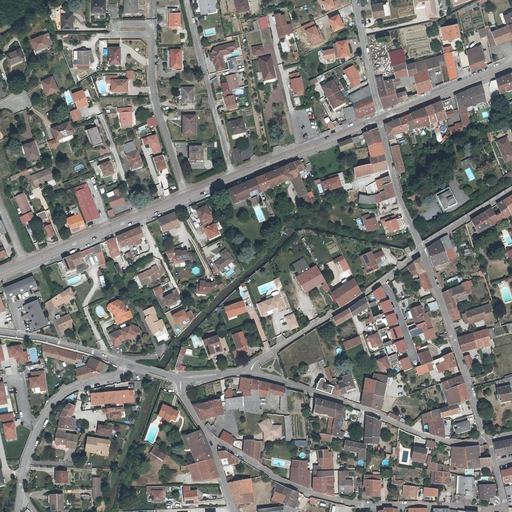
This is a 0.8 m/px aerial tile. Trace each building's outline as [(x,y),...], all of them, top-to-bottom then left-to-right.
[(130,11),(130,13),(136,13),(135,0),(123,0),(123,11),(130,11)] [(213,0),(200,0),(203,12),(216,10),(213,0)] [(246,0),(247,0),(234,0),(237,12),(248,10),(246,0)] [(434,0),(414,0),(415,5),(423,4),(423,5),(426,4),(428,17),(437,15),(434,0)] [(90,14),(105,13),(104,1),(90,1),(90,14)] [(340,1),(326,8),(327,10),(335,6),(334,5),(341,2),(340,1)] [(375,18),(390,16),(388,2),(373,4),(375,18)] [(487,36),(489,43),(490,47),(496,44),(497,45),(510,39),(511,43),(511,12),(510,13),(510,14),(505,16),(508,25),(492,32),(490,27),(489,28),(488,27),(485,27),(486,28),(487,36)] [(179,27),(179,13),(169,13),(169,27),(179,27)] [(280,13),(275,14),(278,27),(280,26),(282,35),(293,32),(291,23),(287,24),(284,14),(281,15),(280,13)] [(60,30),(72,30),(71,14),(60,15),(60,30)] [(266,15),(259,16),(261,27),(269,25),(266,15)] [(339,19),(341,19),(339,15),(330,19),(335,31),(343,27),(339,19)] [(457,24),(442,27),(443,33),(444,33),(445,38),(460,35),(457,24)] [(481,38),(487,36),(486,28),(478,30),(481,38)] [(47,45),(50,44),(46,34),(29,41),(33,50),(33,51),(42,47),(42,48),(47,46),(47,45)] [(340,58),(350,56),(347,40),(337,42),(340,58)] [(217,72),(225,70),(223,63),(220,63),(218,59),(219,59),(218,56),(220,53),(222,55),(230,52),(230,49),(236,48),(234,42),(216,47),(215,48),(214,47),(210,53),(212,54),(211,55),(211,56),(212,61),(214,65),(215,65),(217,72)] [(467,51),(471,71),(487,65),(485,56),(480,45),(467,51)] [(256,56),(265,54),(264,48),(255,50),(256,56)] [(393,61),(406,57),(404,48),(391,52),(393,61)] [(9,66),(22,60),(18,50),(4,56),(9,66)] [(88,50),(77,50),(77,59),(77,68),(88,68),(88,50)] [(170,68),(180,68),(180,50),(170,50),(170,68)] [(446,65),(450,80),(458,77),(452,51),(444,53),(444,54),(446,65)] [(117,61),(119,61),(119,52),(108,52),(108,69),(117,68),(117,61)] [(409,74),(409,75),(414,74),(427,70),(441,66),(446,65),(444,54),(407,65),(409,74)] [(406,57),(393,61),(396,79),(409,75),(409,74),(407,65),(406,57)] [(264,82),(265,81),(265,83),(263,83),(264,86),(267,85),(275,83),(270,58),(259,61),(264,82)] [(353,64),(344,69),(351,82),(350,83),(352,87),(360,83),(358,78),(360,77),(353,64)] [(441,66),(427,70),(432,87),(444,83),(441,66)] [(427,70),(414,74),(419,93),(432,87),(427,70)] [(299,73),(289,75),(291,81),(290,81),(293,94),(304,91),(301,79),(299,73)] [(511,73),(498,79),(504,102),(511,99),(511,73)] [(231,90),(239,88),(235,74),(226,76),(228,83),(221,84),(224,91),(223,91),(227,109),(237,106),(237,103),(235,103),(231,90)] [(396,79),(393,80),(394,86),(396,86),(416,80),(414,74),(409,75),(396,79)] [(51,77),(41,81),(45,89),(44,90),(46,94),(56,90),(51,77)] [(116,77),(106,77),(106,82),(111,82),(111,93),(127,93),(127,82),(116,82),(116,77)] [(384,83),(392,106),(400,103),(398,94),(396,86),(394,86),(393,80),(385,82),(384,83)] [(333,81),(324,86),(327,92),(328,92),(333,100),(332,101),(336,108),(345,103),(333,81)] [(384,83),(377,85),(378,88),(378,89),(378,92),(385,110),(392,106),(384,83)] [(487,101),(483,85),(456,96),(463,125),(465,130),(471,129),(466,109),(487,101)] [(327,92),(324,86),(321,87),(334,109),(336,108),(332,101),(333,100),(328,92),(327,92)] [(369,86),(350,97),(355,106),(349,108),(344,109),(348,123),(358,120),(377,113),(372,98),(369,86)] [(183,103),(193,103),(193,88),(182,88),(183,103)] [(78,111),(88,108),(82,94),(73,97),(78,111)] [(433,106),(438,123),(448,119),(443,102),(442,102),(433,106)] [(438,123),(433,106),(421,111),(425,127),(438,123)] [(122,124),(123,124),(132,123),(131,112),(132,112),(132,108),(118,109),(118,114),(120,113),(121,124),(122,124)] [(78,111),(69,115),(73,125),(82,121),(78,111)] [(425,127),(421,111),(411,114),(415,129),(417,129),(425,127)] [(415,129),(411,114),(399,119),(401,125),(405,124),(407,128),(408,132),(411,130),(415,129)] [(157,126),(154,116),(146,119),(149,127),(153,125),(154,127),(157,126)] [(196,116),(183,116),(183,129),(184,129),(184,134),(196,133),(196,116)] [(395,133),(407,128),(405,124),(401,125),(399,119),(385,125),(390,147),(397,145),(395,133)] [(232,134),(245,132),(242,120),(230,122),(232,134)] [(335,128),(332,121),(327,123),(331,129),(335,128)] [(465,130),(463,125),(449,128),(450,134),(465,130)] [(58,147),(74,141),(68,126),(52,132),(58,147)] [(94,147),(103,143),(97,127),(88,131),(94,147)] [(371,156),(385,153),(379,127),(368,132),(374,146),(369,148),(371,156)] [(439,143),(447,141),(445,136),(441,137),(438,127),(434,129),(439,143)] [(408,132),(407,128),(395,133),(397,145),(399,145),(397,136),(408,132)] [(374,146),(368,132),(363,134),(369,148),(374,146)] [(152,148),(154,154),(161,152),(156,135),(148,138),(151,148),(152,148)] [(352,138),(354,144),(360,142),(359,136),(352,138)] [(354,144),(352,138),(339,143),(341,151),(355,146),(354,144)] [(511,146),(509,141),(508,141),(507,138),(498,142),(507,162),(511,159),(511,146)] [(123,145),(127,155),(138,151),(135,141),(123,145)] [(32,143),(23,146),(27,156),(25,157),(27,162),(38,158),(32,143)] [(397,145),(390,147),(398,176),(406,173),(399,145),(397,145)] [(203,147),(190,147),(190,155),(196,155),(196,156),(203,156),(203,147)] [(237,150),(233,151),(236,165),(243,163),(242,155),(240,156),(238,150),(237,150)] [(144,165),(139,151),(127,155),(133,170),(144,165)] [(373,167),(374,172),(389,169),(385,153),(371,156),(370,157),(372,164),(373,167)] [(158,170),(166,167),(162,155),(154,158),(158,170)] [(470,163),(474,169),(477,168),(472,157),(461,163),(463,167),(470,163)] [(299,160),(290,164),(298,181),(302,179),(299,172),(304,170),(299,160)] [(104,177),(114,173),(110,162),(100,165),(104,177)] [(290,164),(287,166),(293,179),(292,179),(293,181),(294,186),(303,182),(302,179),(298,181),(290,164)] [(365,166),(355,169),(356,178),(374,172),(373,167),(372,164),(365,166)] [(287,166),(264,175),(270,188),(288,181),(292,179),(293,179),(287,166)] [(39,184),(53,179),(49,169),(35,174),(39,184)] [(270,188),(264,175),(256,179),(262,191),(265,190),(270,188)] [(393,183),(391,176),(376,180),(380,192),(385,190),(384,186),(393,183)] [(327,192),(341,188),(337,177),(320,182),(323,191),(327,190),(327,192)] [(262,191),(256,179),(228,190),(234,203),(262,191)] [(313,204),(303,182),(294,186),(304,207),(311,204),(313,204)] [(380,194),(382,200),(396,196),(393,183),(384,186),(385,190),(380,192),(380,194)] [(87,184),(77,187),(77,188),(74,189),(87,222),(101,216),(87,184)] [(446,212),(458,205),(451,192),(439,199),(446,212)] [(24,193),(16,197),(24,216),(21,217),(24,223),(32,220),(29,214),(32,212),(24,193)] [(118,195),(113,197),(112,195),(108,197),(112,207),(121,204),(122,205),(126,204),(122,193),(118,194),(118,195)] [(376,202),(374,196),(369,197),(360,193),(358,200),(365,201),(367,202),(368,202),(369,202),(370,202),(371,203),(376,202)] [(257,195),(250,198),(253,205),(260,203),(257,195)] [(490,219),(494,224),(511,215),(510,214),(504,201),(497,205),(502,213),(495,217),(491,209),(484,213),(488,221),(490,219)] [(205,205),(195,210),(202,225),(213,219),(205,205)] [(87,228),(78,208),(71,211),(73,217),(68,219),(73,233),(87,228)] [(40,221),(48,217),(44,210),(37,214),(40,219),(40,221)] [(179,225),(174,213),(158,220),(161,231),(179,225)] [(369,213),(362,216),(365,225),(369,224),(371,230),(380,227),(376,217),(371,218),(369,213)] [(488,221),(484,213),(472,220),(478,233),(494,224),(490,219),(488,221)] [(395,214),(382,218),(383,222),(387,221),(390,231),(400,227),(395,214)] [(50,224),(51,224),(49,221),(47,222),(48,225),(45,226),(50,237),(55,235),(50,224)] [(212,225),(210,221),(201,226),(204,230),(205,229),(210,239),(219,234),(214,225),(212,225)] [(141,235),(138,228),(117,237),(121,247),(128,245),(129,247),(137,242),(135,239),(141,235)] [(440,240),(448,261),(456,257),(452,248),(449,241),(447,236),(440,240)] [(448,261),(440,240),(427,249),(433,267),(448,261)] [(105,264),(100,244),(63,260),(68,271),(75,268),(74,266),(84,262),(83,258),(86,257),(85,255),(95,251),(96,254),(97,253),(102,267),(105,264)] [(173,248),(165,251),(168,258),(173,257),(173,255),(176,255),(175,251),(173,251),(173,248)] [(179,261),(180,262),(184,262),(184,260),(188,260),(188,261),(192,260),(191,253),(187,253),(187,251),(183,251),(183,252),(181,253),(180,253),(180,250),(175,251),(176,255),(173,255),(173,257),(174,261),(179,261)] [(225,250),(219,254),(223,258),(214,265),(219,271),(233,261),(225,250)] [(377,260),(379,263),(386,260),(382,251),(372,255),(371,252),(359,257),(365,269),(367,273),(378,268),(377,264),(375,261),(377,260)] [(349,268),(343,255),(333,259),(335,262),(339,261),(344,271),(349,268)] [(420,279),(427,275),(421,258),(414,262),(417,274),(419,275),(420,279)] [(295,265),(301,275),(311,270),(304,259),(295,265)] [(412,277),(417,274),(414,262),(407,266),(412,277)] [(145,272),(138,276),(142,284),(157,277),(156,274),(160,273),(156,264),(151,266),(152,267),(144,271),(145,272)] [(301,275),(297,278),(302,286),(316,278),(319,284),(325,280),(317,266),(311,270),(301,275)] [(40,271),(4,286),(8,298),(45,283),(40,271)] [(440,288),(444,287),(439,272),(435,273),(440,288)] [(199,278),(200,281),(202,281),(201,285),(198,285),(197,292),(202,293),(202,294),(207,295),(207,294),(211,294),(212,290),(215,291),(219,289),(217,285),(215,281),(211,282),(211,284),(207,283),(207,284),(204,284),(205,281),(204,275),(203,276),(199,278)] [(427,275),(420,279),(425,291),(433,289),(427,275)] [(316,278),(302,286),(305,292),(319,284),(316,278)] [(351,280),(346,283),(332,292),(340,306),(360,293),(354,278),(351,280)] [(397,292),(401,290),(395,279),(391,281),(397,292)] [(468,281),(462,284),(462,285),(466,295),(468,294),(472,292),(468,281)] [(466,295),(462,285),(443,292),(447,306),(454,303),(470,298),(468,294),(466,295)] [(71,287),(64,292),(61,294),(65,303),(72,300),(71,299),(76,297),(71,287)] [(168,304),(176,299),(181,297),(176,287),(171,290),(172,292),(168,294),(164,295),(164,296),(167,303),(168,304)] [(385,297),(382,289),(380,287),(373,292),(376,300),(385,297)] [(267,313),(278,308),(280,308),(283,307),(284,305),(282,298),(281,297),(279,292),(277,291),(272,294),(271,296),(272,298),(273,299),(265,303),(259,306),(263,318),(267,316),(267,314),(267,313)] [(52,299),(55,307),(65,303),(61,294),(55,298),(52,299)] [(164,296),(159,298),(162,306),(167,303),(164,296)] [(366,297),(353,306),(356,314),(369,307),(366,297)] [(52,299),(45,304),(48,310),(55,307),(52,299)] [(38,330),(49,326),(39,300),(25,306),(27,311),(30,310),(32,314),(29,315),(31,318),(33,317),(35,322),(32,323),(33,327),(36,326),(38,330)] [(113,310),(115,313),(117,317),(115,318),(118,325),(126,321),(130,319),(134,318),(130,311),(128,312),(123,302),(119,300),(117,301),(109,305),(108,308),(109,310),(112,311),(113,310)] [(393,310),(389,300),(380,304),(384,313),(393,310)] [(237,313),(237,315),(247,311),(244,301),(226,307),(228,316),(237,313)] [(431,311),(439,309),(436,301),(428,304),(431,311)] [(449,311),(456,309),(454,303),(447,306),(449,311)] [(464,319),(467,318),(469,322),(469,323),(484,318),(485,322),(494,319),(489,304),(465,312),(466,313),(463,314),(464,319)] [(153,305),(144,309),(148,317),(146,317),(150,325),(151,325),(152,327),(154,332),(163,327),(161,324),(159,319),(155,311),(156,311),(153,305)] [(413,317),(422,314),(424,314),(422,310),(421,310),(419,306),(410,309),(410,310),(413,317)] [(195,316),(191,309),(186,311),(191,320),(195,316)] [(338,315),(341,322),(351,317),(348,309),(338,315)] [(456,309),(449,311),(452,320),(459,318),(456,309)] [(398,323),(394,313),(385,317),(389,326),(398,323)] [(288,317),(286,317),(291,330),(299,327),(294,314),(288,317)] [(425,323),(422,314),(413,317),(416,326),(425,323)] [(64,335),(77,329),(72,319),(59,325),(64,335)] [(430,322),(425,323),(427,331),(430,339),(436,338),(430,322)] [(416,326),(408,330),(411,337),(427,331),(425,323),(416,326)] [(122,330),(110,335),(115,347),(122,344),(121,342),(130,338),(133,337),(135,336),(139,338),(141,332),(140,328),(132,325),(131,327),(122,331),(122,330)] [(402,336),(399,327),(390,330),(394,340),(402,336)] [(491,345),(489,337),(488,332),(487,329),(480,330),(480,332),(473,334),(477,348),(483,346),(484,347),(491,345)] [(242,331),(233,334),(238,349),(239,349),(241,352),(247,350),(246,346),(248,346),(242,331)] [(378,332),(374,334),(374,335),(368,337),(372,347),(382,344),(378,332)] [(463,352),(477,348),(473,334),(458,338),(463,352)] [(215,354),(223,351),(217,336),(204,340),(208,354),(214,352),(215,354)] [(352,347),(361,342),(359,336),(349,340),(352,347)] [(352,347),(349,340),(342,343),(345,349),(348,348),(352,347)] [(407,350),(404,340),(395,343),(399,353),(407,350)] [(22,345),(8,348),(10,358),(15,357),(15,359),(17,359),(18,364),(29,362),(27,352),(24,353),(22,345)] [(78,380),(92,376),(99,374),(105,372),(106,372),(109,366),(104,363),(87,356),(83,355),(78,354),(59,349),(42,345),(44,358),(58,357),(75,364),(77,369),(78,380)] [(187,348),(182,347),(176,366),(177,369),(179,371),(185,371),(187,367),(181,365),(187,348)] [(417,354),(420,364),(430,360),(432,359),(428,349),(417,354)] [(446,362),(436,365),(438,372),(452,368),(452,369),(455,368),(454,367),(456,366),(451,353),(444,355),(446,362)] [(382,358),(375,360),(379,370),(390,366),(386,355),(382,357),(382,358)] [(468,368),(474,366),(471,355),(464,357),(468,368)] [(411,367),(408,358),(400,361),(404,370),(411,367)] [(326,366),(324,359),(318,361),(320,368),(326,366)] [(430,360),(420,364),(421,365),(415,367),(417,374),(433,368),(430,360)] [(335,386),(328,367),(326,368),(331,386),(324,383),(325,381),(324,379),(322,378),(320,379),(320,381),(319,381),(317,387),(315,386),(314,388),(338,397),(335,386)] [(45,371),(32,373),(32,379),(30,379),(31,389),(41,388),(41,391),(47,391),(45,371)] [(340,385),(335,386),(338,397),(343,398),(342,394),(346,393),(346,391),(351,389),(350,387),(354,385),(351,374),(343,377),(344,380),(339,382),(340,385)] [(381,411),(382,405),(377,404),(378,397),(383,397),(386,376),(373,374),(372,379),(365,379),(362,405),(364,406),(379,411),(381,411)] [(442,382),(445,390),(464,384),(461,375),(442,382)] [(511,375),(504,378),(496,381),(500,402),(511,399),(511,394),(510,385),(511,384),(511,375)] [(254,396),(252,380),(241,378),(241,386),(241,392),(245,391),(245,397),(254,396)] [(245,397),(238,398),(233,398),(226,399),(226,407),(197,414),(200,420),(210,418),(210,419),(212,419),(212,417),(217,417),(222,415),(221,410),(240,406),(240,410),(243,410),(243,411),(262,413),(262,410),(258,410),(261,396),(261,391),(275,395),(284,398),(286,390),(286,389),(252,380),(254,396),(245,397)] [(0,405),(8,404),(4,383),(0,383),(0,405)] [(445,392),(446,394),(466,388),(464,384),(445,390),(445,392)] [(450,406),(459,404),(469,401),(466,388),(446,394),(450,406)] [(114,392),(115,402),(129,401),(128,391),(114,392)] [(261,391),(261,396),(274,399),(275,395),(261,391)] [(115,402),(114,392),(104,393),(106,403),(115,402)] [(106,403),(104,393),(90,394),(91,404),(106,403)] [(193,406),(197,414),(226,407),(226,399),(219,400),(214,401),(212,401),(201,404),(193,406)] [(317,399),(315,410),(328,414),(328,415),(335,417),(337,405),(317,399)] [(62,414),(61,416),(70,418),(74,408),(75,406),(69,403),(63,409),(62,414)] [(163,416),(167,405),(163,403),(159,414),(163,416)] [(450,406),(446,407),(449,416),(462,413),(459,404),(450,406)] [(167,405),(163,416),(164,417),(164,418),(168,420),(170,417),(175,419),(178,411),(174,408),(173,410),(170,409),(171,407),(171,406),(167,405)] [(337,405),(335,417),(334,419),(333,427),(332,436),(338,438),(339,432),(343,420),(345,407),(337,405)] [(106,408),(103,408),(103,412),(106,412),(107,417),(110,417),(110,418),(120,417),(120,411),(122,411),(122,407),(116,407),(106,408)] [(449,416),(446,407),(437,410),(438,414),(443,419),(449,416)] [(328,414),(315,410),(315,414),(334,419),(335,417),(328,415),(328,414)] [(446,438),(445,428),(438,429),(433,415),(438,414),(437,410),(422,415),(424,432),(446,438)] [(60,419),(57,428),(68,430),(70,418),(61,416),(62,414),(58,412),(56,417),(60,419)] [(389,414),(387,416),(399,421),(401,417),(391,412),(389,414)] [(438,429),(445,428),(443,419),(438,414),(433,415),(438,429)] [(378,443),(381,421),(367,415),(367,418),(365,431),(365,444),(378,443)] [(466,416),(457,419),(459,423),(457,424),(460,432),(471,429),(466,416)] [(14,419),(3,421),(6,438),(16,436),(14,424),(15,424),(14,419)] [(267,419),(262,422),(264,426),(261,428),(264,432),(266,432),(266,436),(264,436),(264,441),(273,441),(274,441),(274,436),(280,436),(280,426),(272,426),(267,419)] [(98,431),(97,434),(111,436),(112,427),(99,425),(99,431),(98,431)] [(197,463),(212,459),(204,438),(200,431),(185,437),(189,446),(190,447),(196,444),(200,451),(193,454),(197,463)] [(65,434),(57,433),(55,443),(67,445),(67,447),(75,449),(77,436),(65,434)] [(227,444),(230,438),(221,434),(218,439),(227,444)] [(103,451),(108,451),(110,441),(88,437),(86,451),(96,452),(96,450),(103,451)] [(511,438),(494,443),(496,452),(497,456),(503,455),(502,450),(511,448),(511,438)] [(428,439),(426,446),(435,449),(436,443),(428,439)] [(245,441),(245,454),(253,460),(254,441),(245,441)] [(261,441),(254,441),(253,460),(258,464),(258,459),(259,460),(261,445),(261,441)] [(365,446),(365,445),(345,442),(344,450),(354,452),(365,454),(365,450),(365,446)] [(150,452),(163,460),(166,455),(158,450),(160,446),(155,443),(150,452)] [(190,447),(193,454),(200,451),(196,444),(190,447)] [(238,464),(237,458),(218,447),(219,457),(222,466),(238,464)] [(414,447),(412,461),(426,463),(428,449),(414,447)] [(466,460),(465,448),(457,448),(452,447),(452,467),(461,469),(467,469),(466,460)] [(465,448),(466,460),(476,460),(474,447),(465,448)] [(317,472),(324,471),(323,463),(323,461),(329,461),(329,457),(329,454),(328,451),(316,451),(317,455),(320,454),(320,459),(318,459),(319,466),(314,466),(314,472),(317,472)] [(192,464),(197,463),(193,454),(189,456),(192,464)] [(490,458),(481,459),(482,466),(485,467),(492,465),(492,462),(490,458)] [(219,479),(212,459),(197,463),(192,464),(184,466),(181,464),(181,471),(190,469),(194,481),(203,481),(219,479)] [(476,460),(466,460),(467,469),(477,468),(476,460)] [(436,471),(437,463),(431,462),(429,470),(436,471)] [(450,466),(437,463),(436,471),(449,473),(450,466)] [(309,484),(309,477),(306,477),(301,476),(301,468),(298,468),(293,467),(291,467),(291,475),(292,475),(291,482),(297,484),(303,487),(303,482),(306,483),(306,484),(309,484)] [(511,468),(501,471),(503,483),(511,480),(511,468)] [(331,476),(333,475),(333,470),(330,471),(324,471),(317,472),(317,477),(325,477),(326,482),(331,482),(331,476)] [(344,477),(344,471),(339,471),(338,471),(339,491),(352,491),(352,480),(348,480),(344,480),(344,477)] [(450,473),(449,473),(436,471),(435,483),(441,484),(441,486),(444,486),(444,484),(450,485),(451,481),(449,480),(450,473)] [(60,476),(60,481),(67,481),(68,472),(58,472),(58,476),(60,476)] [(326,495),(326,482),(325,477),(317,477),(317,472),(314,472),(313,472),(313,491),(319,493),(326,495)] [(364,483),(364,488),(367,489),(365,495),(379,496),(379,484),(379,479),(379,477),(364,476),(364,480),(364,483)] [(102,497),(102,477),(92,477),(92,498),(102,497)] [(472,477),(465,477),(463,492),(471,491),(472,477)] [(246,503),(245,481),(233,483),(228,484),(231,494),(234,503),(237,503),(237,505),(246,503)] [(281,495),(285,487),(282,485),(279,483),(275,482),(273,486),(277,488),(272,500),(283,504),(286,497),(281,495)] [(479,499),(488,499),(488,497),(488,496),(495,495),(495,485),(486,485),(479,484),(479,499)] [(197,502),(195,491),(190,490),(190,485),(183,486),(185,504),(197,502)] [(418,487),(405,485),(403,496),(417,497),(418,487)] [(165,486),(147,486),(147,492),(151,492),(151,502),(162,502),(162,497),(165,497),(165,486)] [(286,497),(283,504),(293,509),(300,493),(285,487),(281,495),(286,497)] [(438,489),(424,487),(424,502),(432,502),(432,501),(436,501),(436,503),(438,502),(439,489),(438,489)] [(471,491),(463,492),(464,505),(471,505),(471,491)] [(464,505),(463,492),(463,495),(459,494),(456,494),(456,504),(464,505)] [(64,511),(64,494),(52,495),(52,511),(64,511)]
